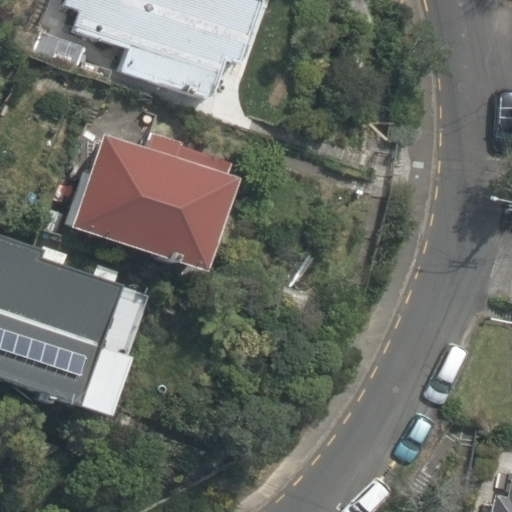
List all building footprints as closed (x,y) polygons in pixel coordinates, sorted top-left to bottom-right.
[(263,0),(36,0),(35,3),(78,23),(69,43),(126,69),(119,86),(248,144),(305,19),(263,0)] [(197,152),(200,145),(155,124),(140,157),(105,141),(61,236),(226,312),(270,217),(222,195),(234,169),(197,152)] [(511,234),(496,228),(469,295),(511,312),(511,234)] [(0,391),(122,443),(148,381),(112,365),(143,291),(0,230),(0,231),(0,391)] [(511,511),(511,452),(508,452),(494,511),(511,511)]
